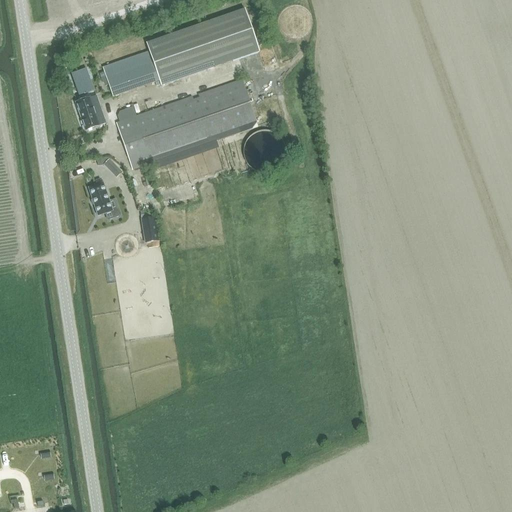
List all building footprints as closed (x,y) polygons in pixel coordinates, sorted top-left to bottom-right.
[(248,9),(149,43),(163,86),(262,52),(248,9)] [(112,98),(160,82),(150,52),(102,69),(112,98)] [(87,70),(72,75),(79,96),(93,91),(87,70)] [(132,171),(257,128),(241,81),(115,124),(132,171)] [(90,99),(75,104),(85,132),(100,127),(100,126),(107,124),(103,111),(97,96),(90,99)] [(97,186),(87,189),(97,217),(105,214),(108,221),(121,216),(115,200),(108,202),(102,184),(101,184),(100,180),(95,181),(97,186)] [(150,219),(141,220),(145,244),(159,242),(155,218),(150,219)]
